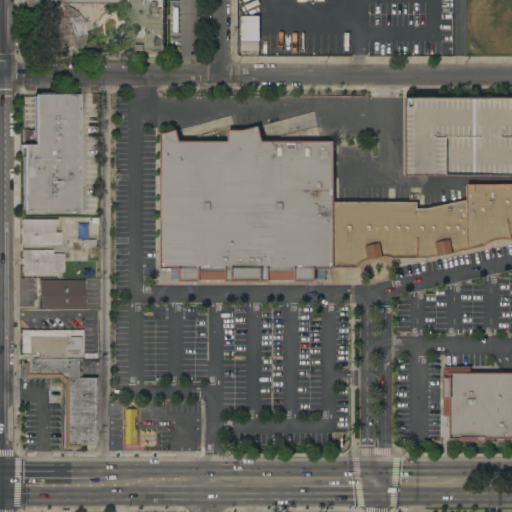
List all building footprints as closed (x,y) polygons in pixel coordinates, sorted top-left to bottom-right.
[(69,7),(73,10),(77,13),(81,18),(83,23),(84,28),(85,32),(84,36),(83,43),(80,48),(78,51),(76,53),(69,45),(64,49),(61,50),(57,50),(53,49),(48,47),(45,45),(43,42),(41,39),(40,34),(40,29),(41,25),(44,21),(44,13),(53,13),(53,6),(24,6),(24,0),(163,0),(163,44),(164,44),(164,51),(156,51),(156,52),(140,52),(140,51),(131,51),(131,45),(129,45),(129,3),(66,3),(66,6),(69,7)] [(241,16),(259,16),(259,41),(241,41),(241,16)] [(240,55),(240,41),(259,41),(259,55),(240,55)] [(76,210),(21,210),(21,128),(26,128),(26,130),(31,130),(31,94),(76,94),(76,210)] [(511,97),(511,175),(406,176),(406,97),(511,97)] [(334,269),(315,268),(315,282),(294,282),(294,280),(269,280),(269,283),(225,282),(225,280),(200,280),(200,282),(179,282),(179,269),(159,268),(160,134),(176,129),(180,141),(228,141),(228,130),(243,130),(258,125),(262,141),(333,141),(334,202),(334,268),(334,269)] [(417,202),(417,209),(425,209),(466,200),(466,184),(511,184),(511,239),(511,240),(507,240),(503,240),(498,240),(494,241),(490,243),(485,246),(428,259),(393,258),(391,258),(387,257),(382,257),(368,260),(365,261),(363,262),(358,265),(358,268),(334,268),(334,202),(417,202)] [(20,245),(20,233),(19,233),(19,227),(20,227),(20,219),(56,219),(56,225),(60,225),(60,232),(59,232),(59,244),(20,245)] [(21,275),(21,263),(19,263),(19,257),(21,257),(21,249),(51,249),(51,253),(63,253),(63,271),(56,271),(56,275),(21,275)] [(83,279),(84,308),(44,308),(44,296),(38,296),(38,280),(83,279)] [(25,358),(19,358),(19,354),(19,329),(82,329),(82,355),(79,355),(79,358),(76,358),(25,358)] [(76,358),(76,370),(80,370),(80,375),(76,375),(76,377),(95,377),(95,445),(77,445),(77,448),(61,448),(61,383),(56,377),(21,377),(21,362),(25,362),(25,358),(76,358)] [(511,439),(485,439),(485,441),(460,441),(460,439),(449,439),(449,416),(443,416),(443,396),(443,367),(470,367),(470,373),(511,373),(511,439)] [(123,409),(137,409),(137,416),(135,416),(135,429),(138,429),(138,444),(134,444),(134,446),(127,446),(127,444),(123,444),(123,437),(124,437),(124,435),(123,435),(123,426),(126,426),(126,419),(123,419),(123,409)]
